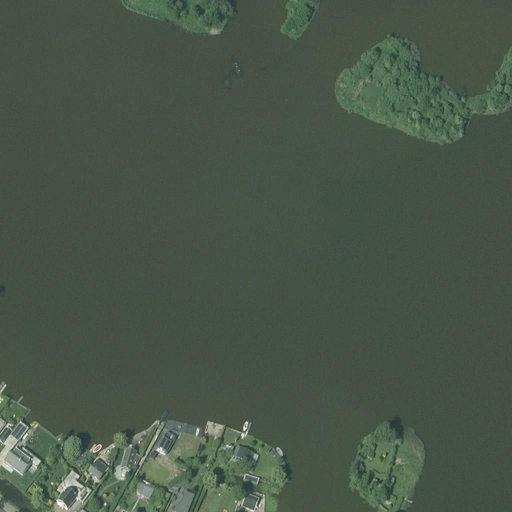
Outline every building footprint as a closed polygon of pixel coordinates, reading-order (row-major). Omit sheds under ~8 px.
[(11,451),(28,430),(20,424),(4,445),(11,451)] [(12,434),(6,429),(0,437),(0,444),(2,446),(12,434)] [(164,434),(155,448),(166,455),(175,440),(164,434)] [(19,455),(14,452),(5,463),(22,477),(31,465),(36,470),(40,464),(29,456),(29,455),(23,450),(19,455)] [(239,450),(235,459),(254,466),(257,458),(239,450)] [(126,451),(121,470),(130,473),(131,470),(133,470),(140,458),(135,455),(136,454),(126,451)] [(105,473),(94,464),(91,468),(89,467),(86,471),(99,481),(105,473)] [(85,491),(76,484),(79,480),(72,474),(64,484),(69,488),(57,504),(67,511),(76,500),(82,505),(91,493),(86,490),(85,491)] [(170,496),(165,493),(160,501),(166,504),(170,496)] [(179,508),(176,507),(173,511),(187,511),(193,497),(184,494),(179,508)] [(251,511),(253,511),(258,501),(246,496),(241,508),(251,511)]
